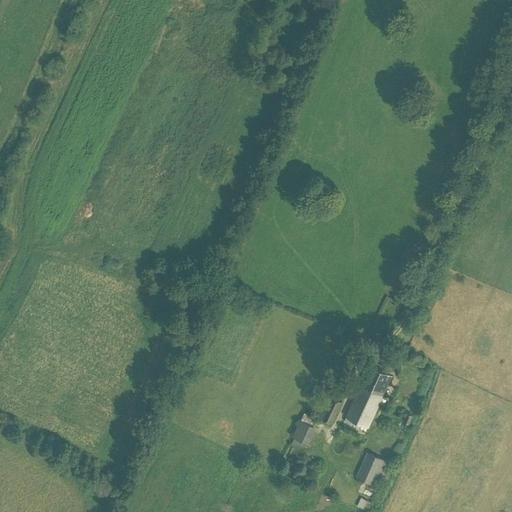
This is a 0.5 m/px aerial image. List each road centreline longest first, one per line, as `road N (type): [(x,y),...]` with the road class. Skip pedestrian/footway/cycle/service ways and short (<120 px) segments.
road 1 (track): [(511,104),(494,115),(404,328),(361,370),(335,425)]
road 2 (track): [(99,0),(8,206),(14,249),(0,276)]
